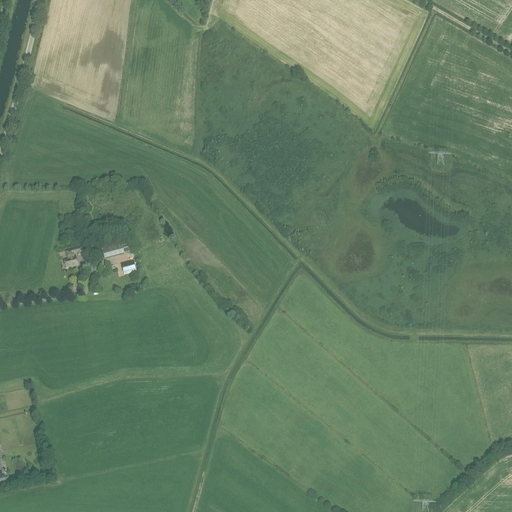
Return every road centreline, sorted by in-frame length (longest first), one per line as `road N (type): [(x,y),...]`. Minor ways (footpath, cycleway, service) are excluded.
road 1 (track): [(364,161),(435,9)]
road 2 (unclassified): [(0,162),(41,0)]
